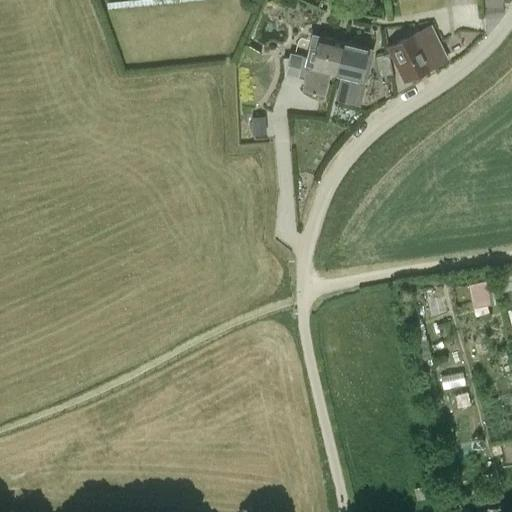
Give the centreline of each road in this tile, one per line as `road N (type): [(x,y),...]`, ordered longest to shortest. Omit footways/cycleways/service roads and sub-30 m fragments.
road 1 (residential): [(302,290),(322,190),(366,133),(464,67),(511,11)]
road 2 (residential): [(342,511),(302,290)]
road 3 (residential): [(302,290),(511,259)]
